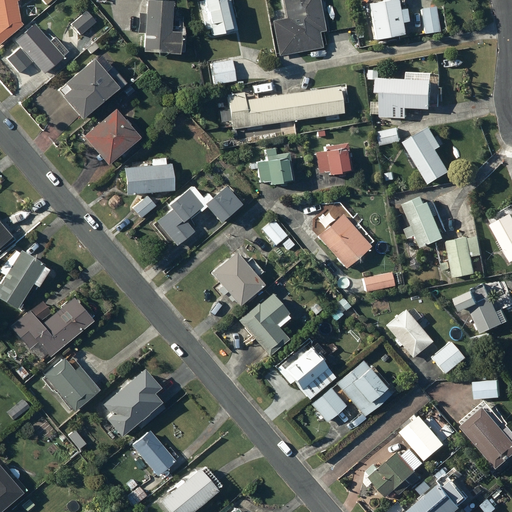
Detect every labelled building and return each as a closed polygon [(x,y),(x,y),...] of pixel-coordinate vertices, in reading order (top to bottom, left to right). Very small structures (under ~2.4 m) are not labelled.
[(0,0),(0,43),(22,24),(20,21),(16,0),(0,0)] [(144,33),(143,51),(179,52),(180,31),(171,31),(172,0),(163,0),(146,0),(146,12),(138,12),(138,33),(144,33)] [(232,0),(202,0),(199,1),(205,29),(211,28),(212,35),(236,29),(234,17),(236,17),(232,0)] [(283,0),(287,19),(273,21),(279,55),(323,47),(320,31),(326,30),(320,0),(283,0)] [(368,3),(375,38),(404,33),(402,22),(409,20),(406,8),(400,9),(398,0),(382,0),(382,1),(368,3)] [(436,6),(422,9),(425,33),(440,31),(436,6)] [(87,10),(71,24),(81,35),(96,21),(87,10)] [(62,55),(68,51),(55,37),(50,41),(34,24),(15,40),(21,47),(7,59),(20,73),(33,61),(44,73),(63,56),(62,55)] [(62,96),(81,118),(118,87),(105,71),(110,66),(101,55),(95,60),(93,58),(65,82),(66,83),(59,89),(63,95),(62,96)] [(231,59),(211,63),(215,84),(235,80),(231,59)] [(380,77),(380,69),(371,69),(370,79),(380,79),(379,91),(384,92),(382,115),(409,117),(409,107),(434,108),(435,94),(442,94),(443,83),(435,82),(435,80),(380,77)] [(130,85),(123,91),(128,96),(134,91),(130,85)] [(244,92),(226,95),(232,129),(295,120),(295,123),(300,122),(299,119),(343,112),(339,85),(245,100),(244,92)] [(115,108),(83,135),(108,164),(139,136),(115,108)] [(432,126),(406,142),(432,184),(453,170),(440,148),(444,145),(432,126)] [(399,127),(378,131),(382,145),(402,141),(399,127)] [(347,152),(349,152),(347,142),(314,148),(318,173),(328,172),(329,175),(341,173),(341,170),(350,169),(347,152)] [(265,149),(266,160),(257,161),(260,182),(270,181),(270,184),(282,183),(281,180),(290,179),(288,161),(290,161),(289,152),(275,154),(275,148),(265,149)] [(152,158),(153,165),(124,167),(127,194),(173,190),(171,163),(165,164),(165,157),(152,158)] [(212,169),(218,175),(223,171),(217,164),(212,169)] [(386,173),(388,181),(395,179),(393,171),(386,173)] [(177,196),(191,213),(197,208),(200,210),(206,205),(220,221),(241,203),(226,185),(211,198),(207,192),(201,197),(192,185),(177,196)] [(147,195),(132,208),(140,217),(155,205),(147,195)] [(408,228),(407,228),(411,237),(419,234),(425,247),(447,237),(431,201),(427,203),(424,195),(405,203),(409,212),(402,215),(408,228)] [(163,209),(166,213),(157,220),(176,245),(194,231),(184,219),(191,213),(177,196),(163,209)] [(312,217),(340,215),(318,236),(324,243),(320,248),(326,254),(330,250),(346,267),(370,244),(342,214),(341,215),(340,202),(311,203),(312,217)] [(511,212),(493,224),(511,256),(511,212)] [(273,219),(262,230),(275,244),(278,241),(288,251),(295,243),(273,219)] [(0,222),(0,245),(5,241),(8,244),(14,239),(0,222)] [(448,241),(456,277),(477,273),(474,256),(484,254),(480,235),(470,237),(470,236),(448,241)] [(21,250),(0,283),(0,298),(16,309),(33,282),(38,286),(49,269),(43,265),(44,264),(21,250)] [(211,273),(239,305),(263,284),(235,252),(211,273)] [(450,261),(442,263),(444,270),(451,268),(450,261)] [(500,308),(511,303),(511,297),(511,294),(495,300),(494,296),(481,301),(477,290),(459,297),(464,310),(473,306),(484,332),(510,322),(505,309),(500,311),(500,308)] [(276,324),(289,312),(270,292),(239,320),(270,355),(288,338),(276,324)] [(41,300),(10,326),(29,348),(37,341),(49,356),(92,320),(73,297),(53,314),(41,300)] [(339,300),(335,304),(340,308),(344,304),(339,300)] [(311,308),(316,314),(322,309),(317,303),(311,308)] [(342,313),(333,303),(325,311),(334,321),(342,313)] [(431,340),(415,321),(420,317),(413,308),(407,312),(405,309),(386,325),(412,357),(431,340)] [(492,333),(479,335),(481,342),(493,340),(492,333)] [(450,341),(431,357),(445,373),(464,358),(450,341)] [(296,352),(277,368),(290,383),(293,380),(310,399),(334,377),(309,348),(300,356),(296,352)] [(62,356),(42,373),(73,411),(99,389),(79,365),(73,370),(62,356)] [(336,383),(365,416),(395,389),(393,387),(396,385),(397,382),(396,380),(393,379),(390,380),(390,382),(387,384),(373,367),(370,369),(362,360),(336,383)] [(21,366),(16,370),(22,378),(27,374),(21,366)] [(102,404),(111,414),(106,418),(121,436),(136,423),(141,428),(165,408),(160,402),(161,402),(153,393),(160,387),(143,368),(102,404)] [(501,380),(476,382),(477,398),(502,396),(501,380)] [(311,404),(326,422),(346,405),(330,387),(311,404)] [(466,426),(502,468),(511,459),(511,432),(489,406),(466,426)] [(415,446),(414,447),(426,462),(448,444),(422,414),(419,417),(416,413),(403,424),(407,428),(403,432),(415,446)] [(88,441),(77,427),(69,433),(80,447),(88,441)] [(149,430),(131,445),(157,476),(175,461),(149,430)] [(420,470),(419,468),(426,462),(414,447),(406,454),(404,450),(382,469),(377,464),(368,471),(390,497),(393,494),(396,496),(400,492),(402,494),(415,484),(410,479),(420,470)] [(0,511),(26,490),(0,459),(0,511)] [(176,487),(160,501),(169,511),(192,511),(218,491),(216,489),(220,485),(205,467),(201,470),(199,468),(183,481),(181,479),(174,485),(176,487)] [(451,473),(443,479),(446,482),(410,511),(457,511),(466,505),(465,504),(472,498),(451,473)] [(132,479),(126,484),(131,489),(137,484),(132,479)] [(139,486),(125,497),(133,506),(146,495),(139,486)] [(490,498),(477,511),(486,511),(487,511),(488,511),(493,511),(499,507),(490,498)] [(30,499),(23,505),(28,510),(34,504),(30,499)]
